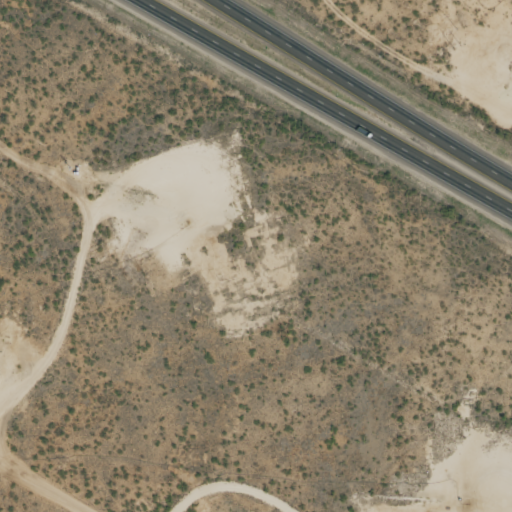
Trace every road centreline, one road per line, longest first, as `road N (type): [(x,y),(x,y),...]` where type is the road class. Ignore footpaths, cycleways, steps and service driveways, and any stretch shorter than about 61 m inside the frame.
road 1 (primary): [(141,0),(511,211)]
road 2 (primary): [(511,184),(208,0)]
